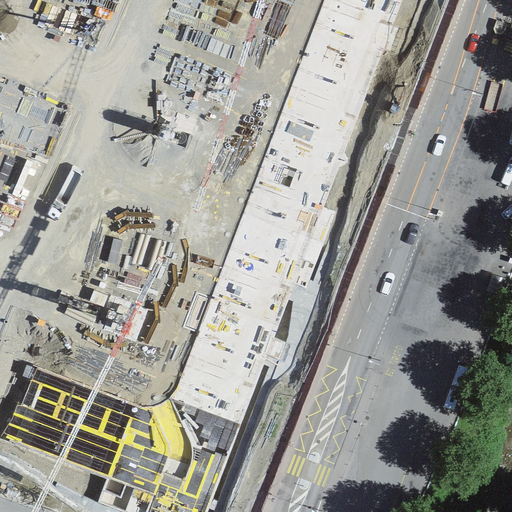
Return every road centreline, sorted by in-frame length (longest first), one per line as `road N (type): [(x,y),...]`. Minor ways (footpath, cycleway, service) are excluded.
road 1 (secondary): [(293,511),(487,0)]
road 2 (unknown): [(183,511),(0,451)]
